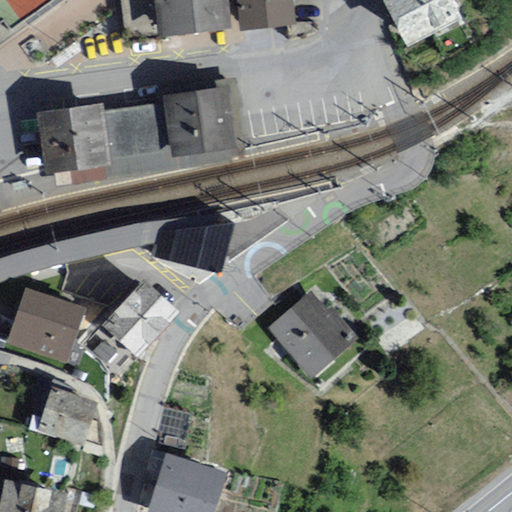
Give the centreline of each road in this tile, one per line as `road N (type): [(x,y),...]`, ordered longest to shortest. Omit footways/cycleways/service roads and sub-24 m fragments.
road 1 (residential): [(120,511),(156,374),(198,317),(282,238),(408,172),(415,156),(409,125),(385,59),(368,45)]
road 2 (residential): [(368,45),(0,97)]
